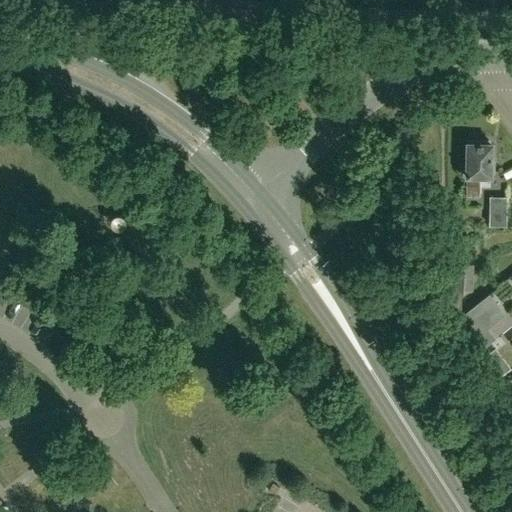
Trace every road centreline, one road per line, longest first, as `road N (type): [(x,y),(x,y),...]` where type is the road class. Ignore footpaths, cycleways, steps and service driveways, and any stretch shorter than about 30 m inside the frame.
road 1 (tertiary): [(460,511),(251,197)]
road 2 (tertiary): [(251,197),(178,127),(125,94),(79,72),(0,52)]
road 3 (residential): [(492,53),(407,76),(369,98),(251,197)]
